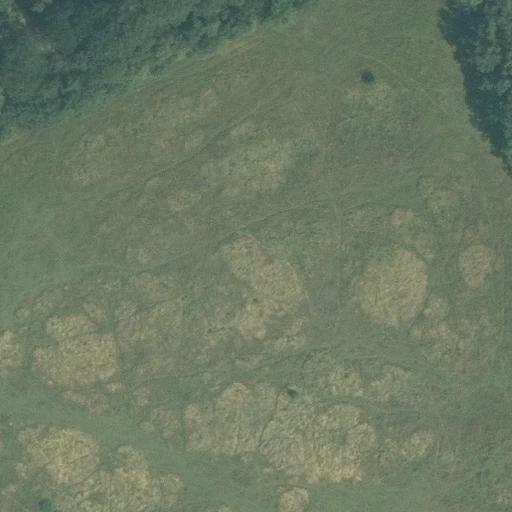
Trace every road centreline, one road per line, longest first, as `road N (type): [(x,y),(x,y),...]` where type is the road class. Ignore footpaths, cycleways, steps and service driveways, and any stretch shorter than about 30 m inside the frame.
road 1 (unknown): [(144,0),(0,62)]
road 2 (track): [(0,54),(124,0)]
